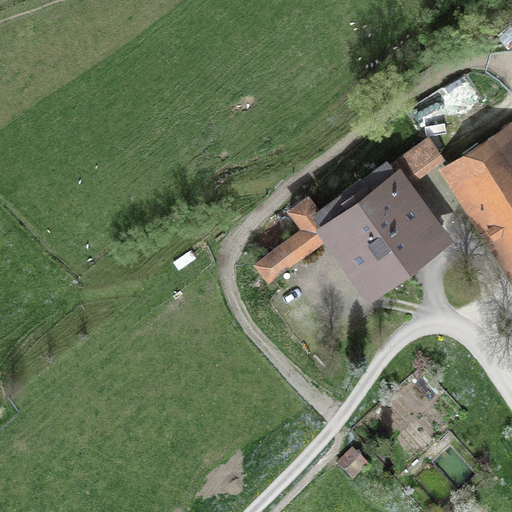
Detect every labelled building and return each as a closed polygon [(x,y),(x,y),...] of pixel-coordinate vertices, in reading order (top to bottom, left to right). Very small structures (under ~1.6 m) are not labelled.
[(511,144),(505,133),(454,166),(456,170),(446,177),(457,194),(467,187),(511,257),(511,144)] [(426,143),(394,168),(403,179),(434,154),(426,143)] [(396,184),(403,179),(394,168),(392,164),(323,219),(308,199),(291,212),(306,232),(309,229),(320,243),(336,231),(374,282),(436,234),(396,184)] [(306,232),(262,266),(272,280),(320,243),(309,229),(306,232)] [(350,448),(335,462),(349,475),(363,461),(350,448)]
